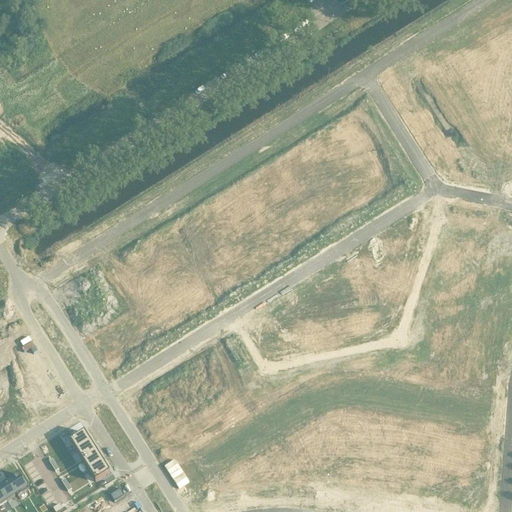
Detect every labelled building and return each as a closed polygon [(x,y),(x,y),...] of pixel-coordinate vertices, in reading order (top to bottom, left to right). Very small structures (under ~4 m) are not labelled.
[(456,218),(452,230),(471,237),(475,224),(456,218)] [(448,235),(446,242),(467,249),(471,237),(452,230),(450,236),(448,235)] [(446,242),(444,249),(445,250),(444,254),(463,261),(467,249),(446,242)] [(444,254),(440,266),(459,273),(463,261),(444,254)] [(438,266),(435,273),(437,274),(436,278),(455,285),(459,273),(440,266),(438,266)] [(436,278),(432,290),(451,297),(455,285),(436,278)] [(511,291),(506,289),(502,301),(511,304),(511,291)] [(432,290),(428,302),(447,308),(451,297),(432,290)] [(511,304),(502,301),(498,313),(511,317),(511,304)] [(428,302),(424,314),(443,320),(447,308),(428,302)] [(422,313),(419,321),(421,322),(420,326),(439,332),(443,320),(424,314),(422,313)] [(511,317),(498,313),(494,325),(511,331),(511,317)] [(511,331),(494,325),(490,337),(509,343),(511,335),(511,331)] [(420,326),(416,338),(435,344),(439,332),(420,326)] [(490,337),(486,349),(505,356),(509,343),(490,337)] [(416,338),(412,351),(431,357),(435,344),(416,338)] [(486,349),(482,361),(501,367),(505,356),(486,349)] [(409,354),(400,356),(404,375),(413,373),(409,354)] [(400,356),(391,358),(395,377),(404,375),(400,356)] [(391,358),(382,360),(386,379),(395,377),(391,358)] [(382,360),(374,362),(378,381),(386,379),(382,360)] [(482,361),(478,374),(497,380),(501,367),(482,361)] [(374,362),(365,364),(369,383),(378,381),(374,362)] [(365,364),(356,366),(360,385),(369,383),(365,364)] [(356,366),(347,367),(351,387),(360,385),(356,366)] [(347,367),(338,369),(342,388),(351,387),(347,367)] [(338,369),(329,371),(334,390),(342,388),(338,369)] [(329,371),(321,373),(325,392),(334,390),(329,371)] [(321,373),(312,375),(316,394),(325,392),(321,373)] [(312,375),(303,377),(307,396),(316,394),(312,375)] [(291,383),(263,400),(279,426),(269,432),(265,457),(269,457),(263,490),(268,497),(304,503),(310,499),(313,481),(486,511),(488,511),(497,384),(468,382),(463,443),(312,416),(291,383)] [(84,433),(70,442),(76,452),(91,443),(84,433)] [(91,443),(76,452),(83,462),(97,453),(91,443)] [(97,453),(83,462),(89,472),(103,463),(97,453)] [(103,463),(89,472),(95,482),(110,473),(103,463)] [(19,475),(8,482),(17,496),(18,498),(29,491),(19,475)] [(8,482),(0,486),(0,490),(7,502),(17,496),(8,482)] [(120,490),(110,496),(114,503),(124,497),(120,490)]
